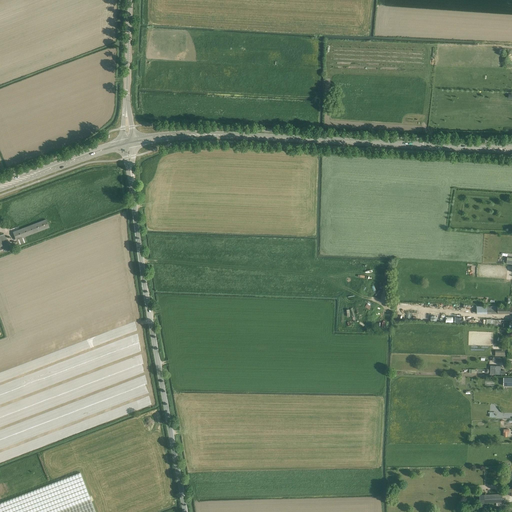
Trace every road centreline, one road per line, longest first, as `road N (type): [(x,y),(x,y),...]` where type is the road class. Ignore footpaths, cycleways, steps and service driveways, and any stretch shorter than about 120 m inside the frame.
road 1 (tertiary): [(184,511),(133,193)]
road 2 (secondary): [(465,147),(242,136)]
road 3 (secondary): [(0,189),(124,147)]
road 4 (secondary): [(123,140),(0,183)]
